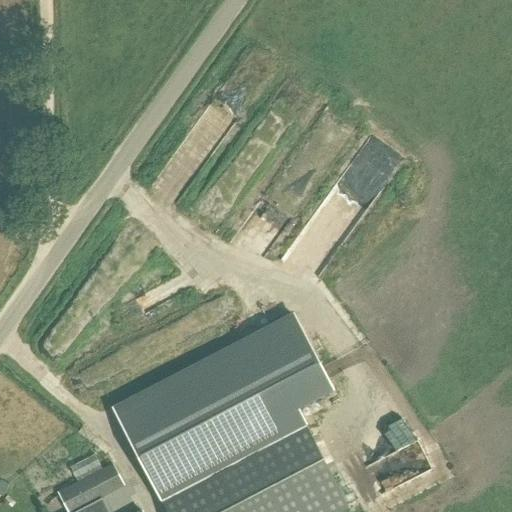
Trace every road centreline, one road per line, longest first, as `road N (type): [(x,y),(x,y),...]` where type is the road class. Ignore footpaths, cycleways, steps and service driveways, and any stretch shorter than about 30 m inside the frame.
road 1 (unclassified): [(0,333),(232,0)]
road 2 (track): [(46,265),(45,0)]
